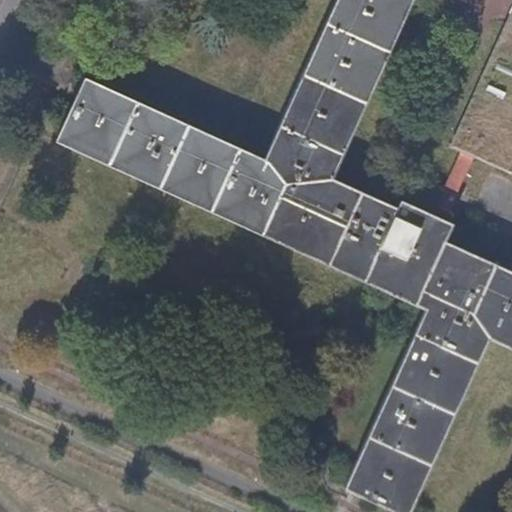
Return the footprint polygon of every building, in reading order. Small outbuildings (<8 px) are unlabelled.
[(338,0),(268,156),(90,77),(60,143),(391,292),(402,297),(429,309),(344,494),(381,511),(415,511),(494,340),(511,348),(511,263),(445,233),(429,226),(335,181),(421,0),(338,0)] [(478,156),(511,171),(511,16),(510,21),(454,145),(465,150),(478,156)] [(57,23),(42,17),(37,31),(52,37),(57,23)] [(478,156),(465,150),(429,226),(445,233),(478,156)] [(402,297),(391,292),(386,303),(397,309),(402,297)]
